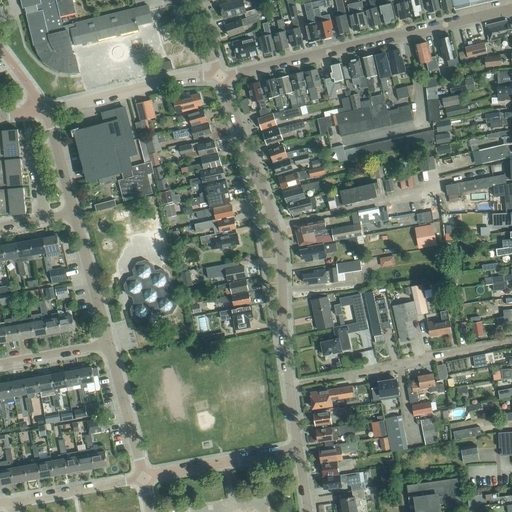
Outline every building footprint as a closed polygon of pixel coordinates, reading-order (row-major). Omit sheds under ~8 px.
[(20,0),(23,8),(25,8),(26,14),(34,45),(37,54),(43,62),(51,69),(60,73),(70,74),(79,73),(80,73),(76,55),(75,56),(72,45),(75,44),(75,45),(138,30),(137,25),(152,22),(148,5),(137,8),(63,26),(60,16),(76,12),(73,0),(20,0)] [(246,17),(257,14),(255,9),(246,12),(242,0),(240,0),(220,5),(223,18),(245,12),(246,17)] [(334,17),(338,34),(349,31),(342,0),(335,0),(338,11),(333,13),(334,17)] [(381,23),(375,0),(374,0),(369,0),(370,1),(372,8),(366,10),(370,26),(381,23)] [(393,0),(385,0),(386,5),(378,7),(380,15),(382,15),(384,23),(396,20),(392,4),(394,3),(393,0)] [(395,0),(400,19),(411,16),(407,1),(401,3),(400,0),(395,0)] [(409,0),(413,16),(421,14),(421,12),(424,12),(421,0),(409,0)] [(440,9),(437,0),(425,0),(429,12),(440,9)] [(440,0),(443,10),(453,7),(451,0),(440,0)] [(320,39),(313,10),(311,2),(304,4),(309,24),(304,25),(308,42),(320,39)] [(348,5),(354,31),(358,30),(358,31),(363,30),(361,29),(368,27),(363,2),(348,5)] [(292,46),(303,43),(297,16),(298,15),(296,5),(289,6),(292,16),(291,16),(293,25),(296,24),(297,28),(288,30),(292,46)] [(331,28),(333,28),(331,20),(321,22),(320,18),(321,18),(319,10),(314,11),(320,39),(333,36),(331,28)] [(256,15),(226,25),(230,36),(244,31),(243,27),(258,22),(256,15)] [(277,49),(289,46),(282,19),(277,20),(279,28),(281,28),(282,32),(274,34),(277,49)] [(485,25),(487,33),(489,41),(506,37),(508,37),(508,34),(511,33),(511,22),(507,23),(507,20),(485,25)] [(262,24),(264,32),(261,33),(262,37),(259,37),(263,53),(274,50),(268,22),(262,24)] [(239,58),(258,54),(253,32),(246,34),(247,39),(233,42),(237,57),(239,58)] [(455,57),(450,37),(439,39),(444,60),(450,59),(451,66),(459,64),(457,57),(455,57)] [(428,42),(414,45),(419,63),(426,61),(428,71),(438,68),(435,56),(431,57),(428,42)] [(468,58),(487,53),(484,43),(465,48),(468,58)] [(400,72),(405,71),(402,58),(401,58),(399,49),(388,52),(390,61),(389,61),(391,68),(399,66),(400,72)] [(385,76),(391,75),(388,59),(387,60),(385,54),(384,54),(382,53),(379,54),(378,56),(376,56),(378,62),(377,64),(383,90),(388,89),(385,76)] [(511,64),(511,63),(511,53),(500,54),(500,55),(485,57),(486,67),(501,65),(500,60),(511,59),(511,64)] [(361,58),(368,85),(369,92),(375,90),(374,83),(374,82),(373,76),(377,75),(372,55),(361,58)] [(348,61),(352,79),(353,85),(360,84),(361,89),(368,87),(365,75),(363,76),(359,58),(348,61)] [(169,61),(159,63),(161,71),(171,69),(169,61)] [(339,80),(345,79),(341,63),(329,66),(332,77),(325,79),(328,94),(329,98),(337,96),(336,90),(341,89),(339,80)] [(319,102),(315,86),(321,85),(320,83),(321,82),(320,80),(319,79),(317,69),(315,70),(314,69),(311,70),(310,71),(305,72),(309,88),(312,103),(319,102)] [(302,96),(300,88),(306,86),(303,72),(291,75),(294,89),(298,106),(306,104),(304,96),(302,96)] [(448,83),(455,81),(453,72),(446,74),(448,83)] [(281,94),(287,93),(289,99),(290,99),(292,105),(297,104),(294,91),(292,92),(288,76),(284,77),(282,76),(280,77),(279,78),(277,79),(281,94)] [(425,80),(426,88),(437,86),(442,84),(440,77),(425,80)] [(472,77),(464,79),(464,81),(449,84),(451,92),(466,89),(474,87),(472,77)] [(263,81),(266,95),(267,98),(274,96),(276,103),(282,102),(280,94),(278,95),(275,78),(263,81)] [(267,98),(266,95),(262,96),(259,82),(248,85),(252,101),(259,99),(261,110),(259,110),(261,116),(271,113),(269,108),(266,109),(264,101),(267,100),(267,98)] [(437,92),(437,86),(426,88),(427,94),(437,92)] [(398,100),(410,97),(407,87),(396,90),(398,100)] [(188,90),(172,94),(177,111),(202,104),(199,94),(190,96),(188,90)] [(438,98),(437,92),(427,94),(427,100),(438,98)] [(360,102),(358,94),(349,96),(353,109),(361,107),(360,102)] [(460,103),(459,94),(442,98),(442,99),(439,100),(440,108),(444,107),(460,103)] [(338,109),(339,113),(352,111),(349,97),(341,99),(343,108),(338,109)] [(384,97),(371,100),(372,105),(385,102),(384,97)] [(439,103),(438,98),(427,100),(428,106),(439,103)] [(372,105),(371,100),(371,99),(360,102),(361,107),(362,108),(372,105)] [(391,125),(389,116),(387,111),(386,103),(352,111),(339,113),(336,114),(338,125),(339,127),(345,126),(351,124),(358,123),(364,121),(370,120),(373,129),(391,125)] [(439,109),(439,103),(428,106),(429,112),(439,109)] [(157,117),(154,105),(140,109),(143,120),(157,117)] [(398,108),(387,111),(389,116),(394,114),(400,113),(405,112),(411,110),(409,105),(398,108)] [(465,113),(463,105),(445,109),(447,117),(465,113)] [(300,106),(273,113),(258,118),(262,130),(277,124),(275,119),(278,118),(279,119),(281,120),(282,120),(302,115),(300,106)] [(137,153),(125,107),(110,111),(111,116),(105,117),(107,123),(75,131),(88,180),(99,177),(115,173),(122,171),(132,169),(131,167),(128,155),(137,153)] [(440,115),(439,109),(429,112),(429,117),(440,115)] [(192,126),(207,122),(203,110),(189,114),(177,117),(179,122),(190,119),(192,126)] [(500,120),(499,112),(485,114),(486,122),(500,120)] [(338,125),(336,114),(330,115),(333,126),(338,125)] [(333,126),(330,115),(325,117),(327,127),(333,126)] [(441,121),(440,115),(429,117),(430,123),(441,121)] [(325,117),(317,118),(321,135),(328,133),(327,127),(325,117)] [(511,117),(501,119),(502,121),(490,123),(482,124),(478,125),(478,130),(502,127),(502,124),(511,123),(511,117)] [(452,129),(450,119),(436,122),(438,132),(452,129)] [(151,135),(146,120),(143,120),(135,122),(140,138),(151,135)] [(373,129),(370,120),(364,121),(366,131),(373,129)] [(366,131),(364,121),(358,123),(360,132),(366,131)] [(304,122),(289,126),(279,128),(263,133),(267,145),(283,139),(281,134),(291,132),(291,131),(305,127),(304,122)] [(209,123),(192,128),(191,128),(173,132),(174,139),(193,135),(194,138),(211,133),(209,123)] [(360,132),(358,123),(351,124),(354,133),(360,132)] [(354,133),(351,124),(345,126),(347,135),(354,133)] [(347,135),(345,126),(339,127),(341,136),(347,135)] [(0,143),(19,142),(18,129),(0,130),(0,143)] [(447,142),(445,133),(435,135),(437,144),(447,142)] [(158,134),(145,138),(149,154),(156,152),(162,150),(158,134)] [(217,152),(214,141),(198,145),(197,143),(191,144),(179,147),(183,159),(217,152)] [(0,157),(21,155),(19,142),(0,143),(0,157)] [(511,156),(511,143),(504,144),(478,150),(482,164),(511,156)] [(438,146),(440,154),(451,152),(449,144),(438,146)] [(306,148),(286,152),(283,145),(269,150),(273,162),(283,158),(283,159),(307,154),(306,148)] [(363,157),(361,146),(355,148),(357,158),(363,157)] [(352,159),(350,149),(344,150),(346,160),(346,161),(352,159)] [(344,150),(337,152),(339,161),(346,160),(344,150)] [(160,164),(156,152),(149,154),(151,161),(152,167),(160,164)] [(202,157),(203,163),(187,166),(189,173),(205,169),(221,165),(218,154),(210,156),(210,155),(202,157)] [(293,169),(290,163),(292,163),(295,165),(309,162),(307,154),(283,159),(283,160),(273,163),(277,174),(293,169)] [(436,168),(434,156),(421,159),(424,171),(436,168)] [(0,173),(22,171),(21,158),(0,159),(0,173)] [(323,166),(321,159),(311,161),(313,168),(323,166)] [(148,174),(154,173),(152,167),(151,161),(145,163),(131,167),(132,169),(122,171),(124,179),(119,180),(124,201),(153,193),(148,174)] [(408,170),(407,162),(399,163),(400,171),(408,170)] [(164,178),(160,166),(154,168),(157,180),(164,178)] [(325,174),(324,166),(315,169),(296,172),(278,178),(282,189),(300,183),(299,179),(325,174)] [(381,166),(374,167),(376,178),(384,177),(381,166)] [(189,180),(190,185),(225,177),(222,167),(201,172),(202,177),(189,180)] [(0,186),(23,184),(22,171),(0,173),(0,186)] [(115,173),(99,177),(101,186),(117,182),(115,173)] [(494,186),(507,184),(505,174),(446,185),(447,195),(494,187),(494,186)] [(169,189),(166,178),(164,179),(164,178),(157,180),(160,191),(169,189)] [(228,190),(226,179),(208,183),(203,184),(205,192),(200,193),(200,196),(228,190)] [(394,191),(392,179),(385,180),(387,192),(394,191)] [(303,191),(320,187),(319,181),(301,185),(301,187),(283,192),(287,202),(305,198),(303,191)] [(378,182),(333,192),(336,206),(377,197),(375,189),(379,188),(378,182)] [(511,183),(507,184),(494,186),(494,187),(495,196),(510,195),(510,197),(511,196),(511,183)] [(0,202),(25,200),(24,187),(0,189),(0,202)] [(162,192),(164,204),(173,202),(170,190),(162,192)] [(231,201),(228,190),(200,196),(200,197),(191,199),(192,205),(209,202),(210,206),(231,201)] [(336,206),(333,192),(327,194),(330,208),(336,206)] [(317,206),(314,197),(310,198),(309,197),(287,203),(290,213),(317,206)] [(115,199),(101,203),(103,210),(116,207),(115,199)] [(0,215),(26,213),(25,200),(0,202),(0,215)] [(177,216),(174,204),(165,206),(168,218),(177,216)] [(210,208),(196,211),(197,218),(215,215),(216,219),(218,219),(234,216),(232,205),(214,208),(210,209),(210,208)] [(381,220),(378,207),(359,211),(361,224),(381,220)] [(431,221),(430,212),(421,214),(422,223),(431,221)] [(511,218),(509,219),(509,215),(500,216),(501,226),(511,225),(511,218)] [(216,219),(195,224),(197,232),(205,231),(205,229),(214,227),(215,233),(220,232),(236,229),(234,217),(218,221),(218,219),(216,219)] [(320,220),(294,225),(297,235),(322,230),(320,220)] [(360,223),(331,229),(332,234),(334,241),(343,239),(357,236),(363,235),(360,223)] [(420,247),(435,245),(431,224),(416,226),(420,247)] [(322,230),(297,235),(299,245),(316,242),(314,236),(323,235),(323,236),(332,234),(331,229),(331,228),(322,230)] [(173,242),(181,240),(179,231),(171,232),(173,242)] [(239,244),(237,233),(221,236),(220,233),(200,236),(202,244),(212,242),(213,249),(239,244)] [(44,238),(46,252),(47,256),(49,256),(53,255),(52,251),(60,250),(59,245),(62,244),(61,237),(58,237),(57,235),(44,238)] [(343,239),(344,245),(358,243),(357,236),(343,239)] [(46,252),(44,238),(30,240),(34,259),(40,258),(39,254),(46,252)] [(34,259),(30,240),(17,243),(20,257),(20,261),(23,261),(26,260),(26,256),(33,255),(34,259)] [(20,257),(17,243),(3,245),(6,260),(20,257)] [(324,245),(323,243),(320,243),(320,246),(310,248),(311,250),(300,252),(301,260),(304,260),(304,262),(322,259),(326,259),(326,257),(327,256),(327,253),(337,251),(336,243),(324,245)] [(511,246),(507,247),(496,249),(497,256),(511,253),(511,246)] [(164,249),(166,258),(173,256),(170,247),(164,249)] [(396,254),(382,257),(384,266),(398,263),(396,254)] [(169,281),(167,274),(161,270),(154,272),(152,265),(145,261),(138,263),(134,270),(136,277),(129,279),(125,285),(127,292),(134,296),(135,303),(132,309),(134,316),(140,320),(148,318),(151,312),(158,310),(164,314),(172,312),(175,305),(173,298),(167,294),(165,288),(169,281)] [(329,271),(326,271),(325,269),(313,270),(314,273),(303,274),(304,282),(307,282),(308,284),(327,282),(327,280),(330,279),(330,282),(337,281),(337,274),(361,271),(360,261),(336,264),(337,267),(329,268),(329,271)] [(245,277),(243,266),(234,267),(233,262),(221,265),(206,267),(206,270),(213,269),(214,272),(218,271),(219,276),(227,275),(228,280),(245,277)] [(511,266),(511,267),(511,275),(492,277),(492,279),(485,280),(486,285),(507,282),(506,280),(511,279),(511,266)] [(67,280),(65,267),(52,269),(52,270),(50,270),(52,283),(67,280)] [(181,277),(183,286),(192,284),(189,275),(181,277)] [(248,290),(246,279),(218,285),(219,290),(231,287),(232,293),(248,290)] [(507,282),(493,284),(493,291),(507,289),(507,282)] [(419,285),(411,286),(417,314),(425,313),(419,285)] [(47,297),(55,295),(53,287),(45,289),(47,297)] [(69,297),(67,287),(56,289),(58,299),(69,297)] [(460,289),(450,290),(452,302),(462,301),(460,289)] [(391,327),(385,298),(375,300),(373,290),(364,292),(374,336),(382,334),(381,329),(391,327)] [(250,303),(248,292),(239,294),(220,298),(221,302),(221,303),(233,301),(234,307),(243,305),(243,304),(250,303)] [(354,304),(358,322),(368,320),(364,302),(362,293),(353,295),(354,304)] [(311,300),(314,315),(331,311),(327,297),(311,300)] [(511,297),(492,300),(493,304),(500,304),(500,305),(511,303),(511,297)] [(403,303),(394,305),(401,340),(408,339),(409,340),(416,339),(410,316),(416,315),(414,302),(404,304),(403,303)] [(201,311),(199,303),(190,306),(191,313),(201,311)] [(251,327),(249,318),(253,317),(251,305),(220,311),(222,322),(233,319),(233,321),(234,321),(235,330),(251,327)] [(72,315),(66,316),(65,314),(64,312),(61,311),(58,311),(58,313),(61,332),(75,329),(72,315)] [(334,326),(331,311),(314,315),(317,329),(334,326)] [(430,336),(451,332),(447,311),(441,312),(443,322),(436,323),(435,321),(428,322),(430,336)] [(35,337),(32,322),(31,317),(20,319),(19,313),(14,314),(15,321),(18,320),(18,324),(21,339),(35,337)] [(61,332),(58,313),(52,314),(53,318),(46,320),(45,320),(48,334),(48,336),(56,335),(55,333),(61,332)] [(206,314),(196,316),(199,332),(209,330),(206,314)] [(48,334),(45,320),(46,320),(45,315),(42,316),(42,315),(38,315),(39,321),(32,322),(35,337),(48,334)] [(373,342),(368,321),(361,322),(365,343),(373,342)] [(482,321),(471,323),(473,333),(483,331),(482,321)] [(18,324),(5,327),(8,341),(21,339),(18,324)] [(336,339),(321,342),(324,355),(341,351),(341,350),(350,348),(345,325),(340,326),(333,328),(336,339)] [(225,339),(224,331),(203,335),(205,343),(225,339)] [(487,365),(485,354),(473,356),(475,368),(487,365)] [(81,384),(78,369),(78,367),(70,369),(70,371),(65,372),(67,386),(68,391),(73,390),(73,385),(81,384)] [(92,368),(92,367),(78,369),(81,384),(82,388),(84,388),(88,387),(87,383),(95,381),(94,376),(99,375),(98,367),(92,368)] [(511,369),(510,369),(501,370),(502,379),(511,377),(511,369)] [(67,386),(65,372),(64,370),(58,371),(59,373),(52,374),(55,393),(57,393),(60,392),(59,388),(67,386)] [(55,393),(52,374),(51,372),(44,373),(44,375),(38,377),(41,391),(42,396),(52,394),(54,400),(59,400),(57,393),(55,393)] [(41,391),(38,377),(38,374),(31,376),(31,378),(25,379),(27,394),(28,398),(31,397),(31,399),(34,398),(33,392),(41,391)] [(419,401),(417,391),(422,391),(421,388),(431,386),(432,391),(438,390),(438,392),(445,391),(443,383),(437,384),(437,382),(435,382),(433,374),(418,376),(419,381),(412,383),(412,386),(407,387),(410,403),(419,401)] [(27,394),(25,379),(11,381),(14,396),(27,394)] [(371,389),(373,401),(399,397),(396,379),(379,382),(379,388),(371,389)] [(14,396),(11,381),(0,383),(0,394),(1,398),(0,398),(1,403),(4,402),(4,403),(15,401),(14,396)] [(331,400),(354,396),(352,386),(329,389),(329,390),(311,393),(313,408),(332,405),(331,400)] [(511,388),(498,391),(500,399),(511,396),(511,388)] [(433,412),(430,401),(412,405),(414,416),(433,412)] [(481,403),(469,405),(471,414),(483,412),(481,403)] [(101,413),(100,405),(85,407),(87,415),(101,413)] [(330,416),(342,415),(346,414),(345,407),(322,411),(322,413),(314,414),(315,425),(331,423),(330,416)] [(74,411),(75,417),(86,416),(85,409),(74,411)] [(511,420),(511,411),(502,414),(502,421),(511,420)] [(388,435),(405,432),(403,423),(393,425),(392,417),(385,418),(388,435)] [(438,442),(435,422),(432,423),(431,418),(421,420),(426,445),(438,442)] [(101,432),(99,420),(87,422),(89,434),(101,432)] [(387,435),(384,420),(374,422),(377,437),(387,435)] [(324,441),(325,446),(334,445),(333,440),(338,439),(337,432),(339,432),(339,435),(354,433),(353,424),(341,426),(331,427),(331,428),(316,430),(318,442),(324,441)] [(481,435),(479,427),(453,431),(455,440),(481,435)] [(511,431),(499,432),(499,433),(501,433),(502,453),(500,453),(500,455),(511,454),(511,431)] [(406,441),(405,432),(388,435),(390,444),(406,441)] [(342,453),(354,451),(358,451),(357,441),(347,442),(334,445),(325,446),(326,450),(319,450),(321,462),(343,459),(342,453)] [(408,449),(406,441),(390,444),(391,452),(408,449)] [(94,468),(92,453),(91,449),(93,449),(93,447),(92,442),(87,443),(88,450),(77,451),(81,470),(94,468)] [(98,446),(93,447),(93,449),(91,449),(92,453),(94,468),(108,465),(104,445),(98,446)] [(479,460),(477,446),(477,445),(461,448),(463,462),(479,460)] [(67,473),(64,454),(66,453),(65,446),(60,447),(61,454),(58,455),(59,459),(52,461),(51,461),(54,475),(67,473)] [(41,478),(37,459),(40,458),(38,451),(33,452),(35,459),(32,459),(33,464),(25,465),(27,480),(41,478)] [(81,470),(77,451),(66,453),(64,454),(67,473),(68,473),(68,475),(75,473),(75,471),(81,470)] [(14,482),(11,468),(11,463),(13,463),(11,456),(6,457),(7,460),(0,461),(0,484),(0,485),(14,482)] [(54,475),(51,461),(52,461),(51,456),(40,458),(37,459),(41,478),(54,475)] [(349,461),(352,461),(351,459),(329,462),(329,464),(322,465),(323,475),(338,473),(337,467),(350,465),(349,461)] [(27,480),(25,465),(11,468),(14,482),(27,480)] [(339,475),(323,478),(324,489),(341,487),(340,482),(347,481),(347,484),(350,485),(353,485),(354,490),(366,488),(365,482),(360,483),(359,472),(339,475)] [(461,504),(458,479),(414,485),(415,495),(416,496),(417,496),(418,496),(418,499),(412,500),(414,511),(455,511),(454,511),(440,511),(439,502),(445,501),(446,507),(461,504)] [(360,499),(365,498),(364,489),(352,491),(353,497),(341,499),(342,508),(340,509),(340,511),(357,511),(356,506),(361,505),(360,499)] [(511,511),(511,494),(470,498),(471,511),(511,511)]
